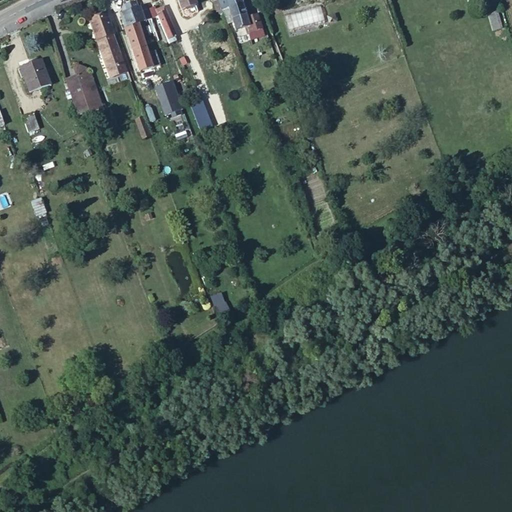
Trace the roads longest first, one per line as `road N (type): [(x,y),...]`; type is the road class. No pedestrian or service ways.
road 1 (track): [(0,479),(322,256),(511,148)]
road 2 (track): [(511,245),(26,511)]
